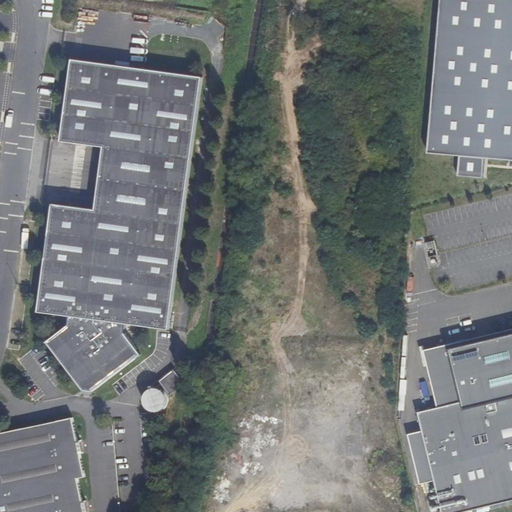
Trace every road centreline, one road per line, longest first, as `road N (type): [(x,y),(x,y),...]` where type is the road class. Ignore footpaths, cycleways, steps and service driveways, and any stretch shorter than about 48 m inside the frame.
road 1 (trunk): [(317,0),(271,473),(260,511)]
road 2 (trunk): [(298,511),(351,0)]
road 3 (unclassified): [(0,292),(29,0)]
